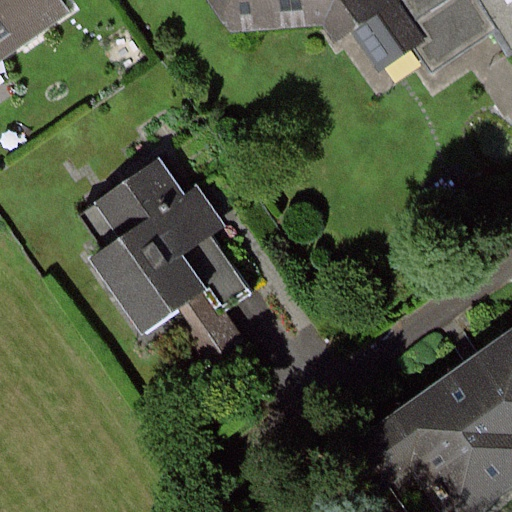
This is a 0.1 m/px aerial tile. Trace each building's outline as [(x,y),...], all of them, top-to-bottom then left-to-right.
[(0,0),(0,52),(58,11),(50,0),(0,0)] [(481,44),(452,0),(205,0),(234,44),(339,31),(384,93),(481,44)] [(511,0),(452,0),(481,44),(511,85),(511,0)] [(140,232),(99,261),(148,328),(201,291),(180,260),(220,232),(193,194),(181,202),(154,164),(112,193),(140,232)] [(511,339),(387,419),(446,511),(475,511),(511,489),(511,339)]
